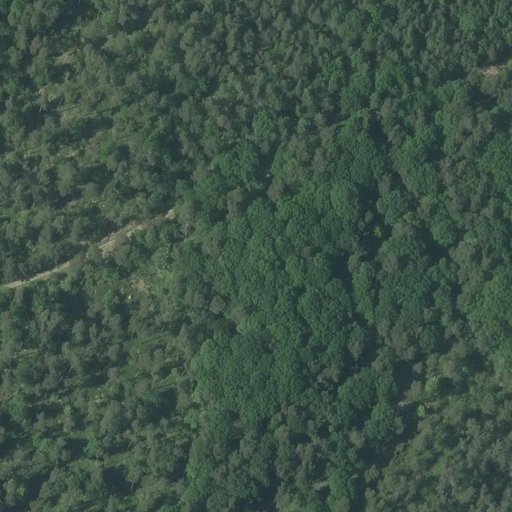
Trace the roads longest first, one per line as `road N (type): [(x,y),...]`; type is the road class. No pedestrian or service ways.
road 1 (track): [(343,511),(389,429),(390,386),(258,175)]
road 2 (track): [(0,283),(258,175)]
road 3 (track): [(258,175),(511,68)]
